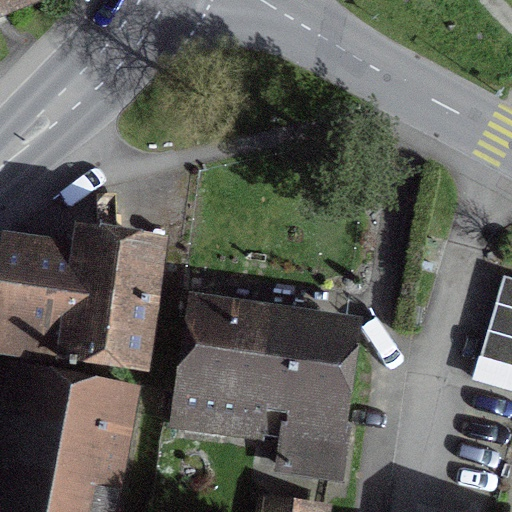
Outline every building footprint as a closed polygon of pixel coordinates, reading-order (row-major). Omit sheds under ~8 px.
[(0,0),(0,13),(32,0),(0,0)] [(73,363),(136,372),(153,253),(81,243),(80,248),(65,246),(63,260),(3,252),(3,254),(6,255),(0,294),(0,353),(67,363),(66,369),(72,370),(73,363)] [(477,362),(511,372),(511,283),(501,280),(477,362)] [(187,315),(171,426),(282,443),(277,471),(336,479),(343,434),(328,432),(341,338),(187,315)] [(9,511),(109,511),(132,394),(36,375),(9,511)]
